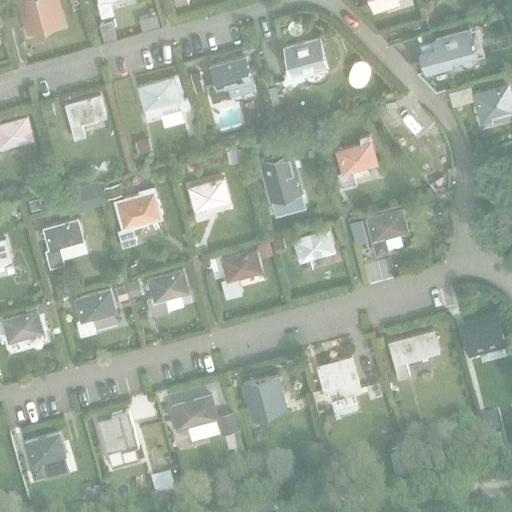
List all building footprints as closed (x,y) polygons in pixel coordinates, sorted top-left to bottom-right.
[(19,0),(27,27),(37,24),(35,18),(59,11),(56,0),(19,0)] [(97,0),(102,16),(114,13),(110,0),(97,0)] [(368,0),(372,11),(382,8),(380,2),(385,0),(368,0)] [(425,72),(452,66),(450,57),(478,51),(472,22),(433,30),(434,37),(418,41),(425,72)] [(285,67),(289,82),(306,78),(303,66),(324,60),(318,38),(284,47),(289,66),(285,67)] [(208,89),(212,102),(230,98),(226,85),(250,78),(244,57),(210,66),(216,87),(208,89)] [(186,99),(183,100),(177,77),(138,87),(147,121),(161,117),(160,115),(180,110),(181,112),(189,110),(186,99)] [(488,112),(511,104),(511,103),(506,83),(478,90),(478,88),(472,89),(473,92),(471,92),(480,121),(490,118),(488,112)] [(64,105),(73,139),(83,137),(80,124),(104,118),(98,96),(64,105)] [(39,103),(42,115),(55,112),(52,100),(39,103)] [(281,111),(293,117),(299,105),(287,100),(281,111)] [(317,122),(321,138),(340,133),(336,117),(317,122)] [(0,124),(0,148),(31,140),(25,118),(0,124)] [(333,174),(338,191),(355,186),(351,170),(375,164),(367,135),(357,138),(359,144),(334,151),(339,172),(333,174)] [(139,151),(152,148),(149,136),(136,139),(139,151)] [(423,136),(407,148),(424,171),(440,158),(423,136)] [(244,145),(227,149),(229,162),(247,159),(244,145)] [(314,193),(304,163),(262,175),(272,205),(314,193)] [(187,188),(196,220),(207,217),(204,207),(229,200),(223,178),(187,188)] [(98,184),(96,184),(95,181),(71,187),(76,209),(99,204),(96,194),(101,193),(98,184)] [(155,197),(140,201),(139,194),(121,199),(123,205),(114,208),(123,237),(133,234),(131,227),(161,219),(155,197)] [(366,218),(376,254),(387,251),(383,238),(406,231),(400,209),(366,218)] [(360,215),(350,218),(355,237),(365,235),(360,215)] [(44,250),(49,267),(63,263),(59,247),(83,240),(77,218),(41,228),(47,249),(44,250)] [(293,238),(299,260),(333,251),(327,229),(293,238)] [(259,253),(273,250),(270,238),(256,242),(259,253)] [(0,263),(9,261),(3,239),(0,239),(0,263)] [(221,258),(229,290),(240,287),(237,277),(261,271),(255,249),(221,258)] [(146,297),(151,315),(169,310),(165,297),(187,291),(181,269),(147,278),(151,296),(146,297)] [(125,278),(129,295),(143,292),(138,275),(125,278)] [(115,282),(121,305),(130,303),(124,280),(115,282)] [(77,320),(80,333),(93,329),(90,318),(114,311),(108,289),(74,298),(80,319),(77,320)] [(1,318),(9,347),(19,344),(17,337),(41,331),(35,309),(1,318)] [(461,326),(469,354),(480,351),(478,344),(503,338),(497,316),(461,326)] [(393,365),(397,379),(408,376),(404,362),(438,352),(432,330),(387,343),(393,365)] [(316,366),(325,400),(360,391),(350,356),(316,366)] [(277,372),(242,382),(248,404),(283,395),(277,372)] [(171,405),(176,427),(212,417),(206,396),(171,405)] [(327,420),(336,417),(333,404),(323,407),(319,408),(322,420),(327,419),(327,420)] [(111,414),(96,418),(105,451),(121,447),(122,450),(139,445),(129,407),(110,412),(111,414)] [(221,433),(239,428),(234,409),(216,414),(221,433)] [(485,434),(503,429),(499,412),(481,417),(485,434)] [(25,441),(34,476),(44,474),(40,461),(65,454),(59,432),(25,441)] [(388,444),(390,458),(396,457),(400,478),(414,475),(410,453),(407,454),(405,441),(388,444)] [(340,481),(356,478),(353,461),(337,465),(340,481)] [(276,462),(257,467),(263,488),(282,483),(276,462)]
